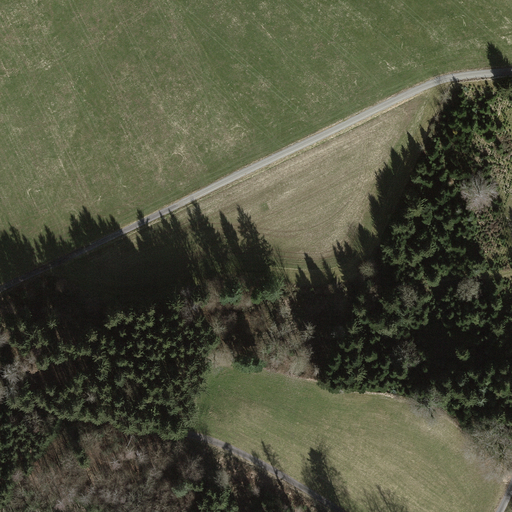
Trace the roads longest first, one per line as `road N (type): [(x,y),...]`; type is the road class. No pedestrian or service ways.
road 1 (track): [(511,71),(432,83),(0,290)]
road 2 (track): [(0,397),(225,446),(341,511)]
